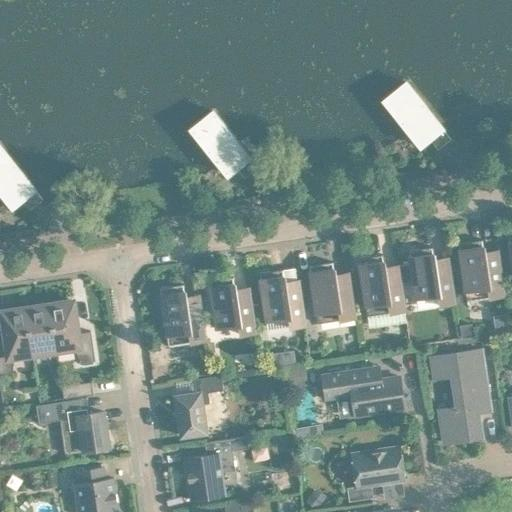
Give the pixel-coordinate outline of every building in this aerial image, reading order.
[(389,104),(415,137),(416,138),(425,131),(438,146),(451,136),(407,80),(395,89),(400,95),(389,104)] [(197,133),(224,167),(233,160),(245,175),(258,165),(214,108),(202,118),(207,124),(197,133)] [(0,188),(8,199),(17,192),(30,207),(43,197),(0,142),(0,188)] [(485,255),(482,237),(459,240),(468,298),(504,293),(498,253),(485,255)] [(439,292),(440,302),(453,300),(454,300),(449,260),(435,262),(433,244),(409,248),(416,295),(439,292)] [(511,254),(511,249),(501,250),(503,263),(511,262),(511,254)] [(386,270),(383,252),(359,255),(368,313),(405,308),(399,268),(386,270)] [(349,275),(336,277),(333,259),(309,263),(318,320),(355,315),(349,275)] [(283,266),(260,270),(268,328),(304,322),(304,323),(305,323),(299,283),(286,285),(283,266)] [(249,290),(236,292),(234,274),(210,278),(217,325),(239,321),(241,332),(254,330),(255,330),(249,290)] [(160,285),(169,343),(205,337),(200,298),(187,300),(184,281),(160,285)] [(74,298),(50,301),(57,347),(74,345),(81,360),(95,358),(91,328),(79,330),(74,298)] [(50,301),(26,305),(33,351),(57,347),(50,301)] [(6,341),(0,341),(0,372),(14,370),(16,354),(33,351),(26,305),(1,309),(6,341)] [(472,321),(460,322),(461,333),(474,331),(472,321)] [(439,407),(444,440),(481,434),(478,410),(491,408),(482,347),(432,354),(435,375),(454,372),(458,405),(439,407)] [(353,393),(356,413),(405,405),(400,373),(381,376),(377,372),(375,373),(374,363),(323,371),(326,397),(353,393)] [(305,364),(287,366),(289,381),(307,379),(305,364)] [(176,393),(182,433),(206,429),(202,401),(210,400),(208,390),(224,387),(222,372),(194,376),(196,390),(176,393)] [(275,372),(263,373),(264,385),(276,384),(275,372)] [(62,383),(64,396),(94,391),(92,378),(62,383)] [(88,411),(84,408),(82,395),(36,402),(39,420),(60,417),(66,451),(84,448),(109,444),(104,408),(88,411)] [(189,478),(192,496),(225,491),(222,469),(236,467),(233,448),(249,445),(247,433),(205,440),(207,451),(185,455),(188,470),(189,470),(190,478),(189,478)] [(357,484),(347,485),(349,499),(374,495),(372,483),(381,481),(405,477),(400,443),(352,451),(357,484)] [(118,507),(119,507),(114,475),(113,475),(106,476),(104,464),(78,468),(79,480),(74,481),(79,511),(84,511),(118,507)] [(317,485),(306,498),(316,506),(327,493),(317,485)] [(244,511),(254,510),(252,497),(224,501),(225,511),(244,511)]
